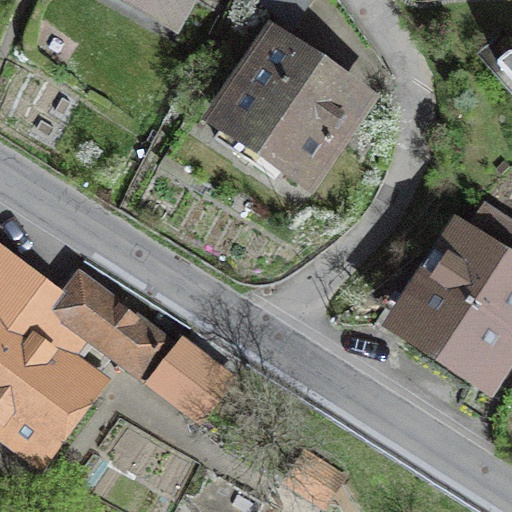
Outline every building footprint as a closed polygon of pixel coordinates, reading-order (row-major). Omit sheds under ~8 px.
[(138,0),(167,16),(176,0),(138,0)] [(307,0),(254,0),(291,25),(307,0)] [(304,64),(279,47),(217,139),(256,166),(261,158),(296,182),(303,171),(305,173),(356,99),(330,81),(338,70),(312,53),(304,64)] [(511,53),(508,54),(498,64),(511,79),(511,53)] [(511,226),(485,209),(468,235),(511,263),(511,226)] [(511,330),(511,276),(463,245),(427,299),(402,283),(374,326),(403,344),(413,327),(485,373),(511,330)] [(63,302),(0,255),(0,420),(24,439),(18,448),(37,462),(93,388),(80,378),(102,349),(141,378),(167,345),(120,310),(117,313),(77,283),(63,302)] [(181,345),(151,385),(202,424),(232,383),(181,345)] [(303,455),(286,480),(320,502),(337,477),(303,455)]
